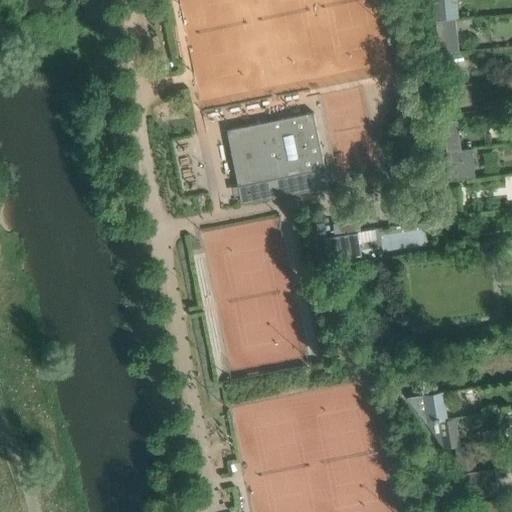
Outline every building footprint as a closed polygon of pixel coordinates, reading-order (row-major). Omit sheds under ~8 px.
[(457,0),(433,0),(435,19),(459,17),(457,0)] [(458,39),(438,41),(440,53),(459,51),(458,39)] [(388,80),(343,87),(346,106),(390,99),(388,80)] [(253,124),(227,130),(242,203),(328,185),(314,112),(261,123),(253,124)] [(462,126),(447,128),(449,149),(465,147),(462,126)] [(476,156),(463,158),(465,175),(478,173),(476,156)] [(458,183),(447,184),(450,213),(461,211),(458,183)] [(357,232),(324,238),(329,265),(362,259),(357,232)] [(443,391),(407,397),(426,421),(427,422),(447,418),(443,391)] [(457,417),(427,422),(443,447),(461,445),(457,417)] [(469,453),(456,455),(459,472),(471,470),(469,453)] [(484,469),(461,473),(470,487),(486,484),(484,469)] [(510,511),(499,497),(481,501),(489,511),(510,511)]
